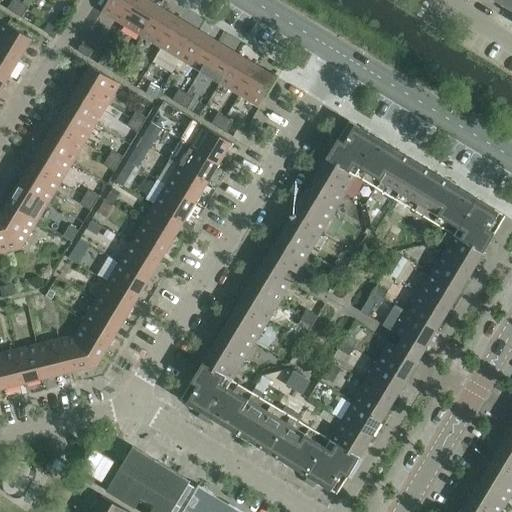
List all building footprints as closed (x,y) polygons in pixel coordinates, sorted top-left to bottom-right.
[(17,0),(13,0),(8,9),(15,13),(22,2),(17,0)] [(109,0),(102,12),(122,24),(136,0),(109,0)] [(142,36),(160,7),(148,0),(136,0),(122,24),(142,36)] [(511,0),(500,0),(499,3),(511,10),(511,0)] [(23,18),(29,7),(22,2),(15,13),(23,18)] [(161,48),(179,19),(160,7),(142,36),(161,48)] [(181,60),(199,30),(179,19),(161,48),(181,60)] [(32,39),(3,21),(0,26),(0,47),(20,60),(32,39)] [(55,38),(60,30),(49,23),(44,31),(55,38)] [(199,30),(181,60),(200,72),(218,42),(199,30)] [(218,42),(200,72),(220,83),(238,54),(218,42)] [(78,51),(89,58),(94,50),(82,44),(78,51)] [(20,60),(0,47),(0,74),(8,79),(20,60)] [(238,54),(220,83),(239,95),(257,66),(238,54)] [(117,60),(111,71),(118,76),(125,65),(117,60)] [(125,80),(132,69),(125,65),(118,76),(125,80)] [(121,84),(91,66),(79,87),(108,105),(121,84)] [(260,107),(278,78),(257,66),(239,95),(260,107)] [(0,92),(8,79),(0,74),(0,92)] [(152,83),(146,93),(157,99),(163,89),(152,83)] [(67,106),(96,124),(108,105),(79,87),(67,106)] [(179,89),(173,100),(180,105),(187,94),(179,89)] [(187,109),(194,98),(187,94),(180,105),(187,109)] [(55,126),(85,144),(96,124),(67,106),(55,126)] [(147,118),(136,112),(132,119),(143,126),(147,118)] [(218,113),(212,124),(219,128),(226,117),(218,113)] [(226,133),(233,122),(226,117),(219,128),(226,133)] [(127,126),(138,133),(143,126),(132,119),(127,126)] [(364,181),(454,235),(455,234),(483,251),(506,213),(349,121),(328,157),(357,175),(356,176),(364,181)] [(162,129),(151,122),(146,131),(156,137),(162,129)] [(232,143),(202,125),(190,146),(220,164),(232,143)] [(43,145),(73,163),(85,144),(55,126),(43,145)] [(32,165),(61,183),(73,163),(43,145),(32,165)] [(190,146),(178,165),(208,183),(220,164),(190,146)] [(145,156),(135,149),(128,161),(138,168),(145,156)] [(124,157),(113,151),(108,158),(119,165),(124,157)] [(357,175),(328,157),(316,177),(345,195),(353,199),(364,181),(356,176),(357,175)] [(104,165),(115,172),(119,165),(108,158),(104,165)] [(137,167),(128,161),(116,181),(125,186),(137,167)] [(20,184),(49,202),(61,183),(32,165),(20,184)] [(178,165),(167,185),(196,203),(208,183),(178,165)] [(345,195),(316,177),(304,196),(333,214),(345,195)] [(8,204),(37,222),(49,202),(20,184),(8,204)] [(155,204),(184,222),(196,203),(167,185),(155,204)] [(121,194),(113,189),(107,199),(114,204),(121,194)] [(100,196),(89,190),(85,197),(96,204),(100,196)] [(333,214),(304,196),(292,216),(322,234),(333,214)] [(80,204),(91,211),(96,204),(85,197),(80,204)] [(113,206),(106,201),(99,211),(107,216),(113,206)] [(37,222),(8,204),(0,217),(0,253),(22,248),(37,222)] [(143,224),(172,242),(184,222),(155,204),(143,224)] [(322,234),(292,216),(280,235),(310,253),(322,234)] [(104,228),(93,222),(88,229),(99,236),(104,228)] [(131,243),(161,261),(172,242),(143,224),(131,243)] [(70,226),(64,236),(73,241),(79,231),(70,226)] [(483,251),(455,234),(454,235),(443,254),(472,271),(483,251)] [(310,253),(280,235),(264,262),(262,265),(283,278),(286,275),(289,269),(297,274),(310,253)] [(119,263),(149,281),(161,261),(131,243),(119,263)] [(396,279),(408,259),(397,253),(385,272),(396,279)] [(472,271),(443,254),(431,273),(460,291),(472,271)] [(348,266),(337,260),(333,267),(344,274),(348,266)] [(108,282),(137,300),(149,281),(119,263),(108,282)] [(283,278),(262,265),(250,286),(279,303),(292,283),(283,278)] [(328,275),(339,281),(344,274),(333,267),(328,275)] [(460,291),(431,273),(419,293),(448,310),(460,291)] [(96,302),(125,320),(137,300),(108,282),(96,302)] [(12,284),(0,286),(3,298),(15,295),(12,284)] [(389,291),(378,284),(373,292),(384,298),(389,291)] [(238,305),(267,323),(279,303),(250,286),(238,305)] [(54,300),(58,294),(51,290),(48,296),(54,300)] [(377,304),(380,306),(384,298),(373,292),(369,299),(377,304)] [(448,310),(419,293),(408,312),(437,330),(448,310)] [(24,298),(14,301),(16,310),(27,308),(24,298)] [(369,299),(361,312),(369,317),(377,304),(369,299)] [(84,321),(113,339),(125,320),(96,302),(84,321)] [(276,328),(267,323),(238,305),(226,325),(256,343),(264,348),(276,328)] [(422,355),(437,330),(408,312),(397,306),(385,327),(403,338),(401,342),(398,347),(419,360),(422,355)] [(318,317),(307,310),(303,318),(314,324),(318,317)] [(298,325),(293,322),(286,334),(302,344),(314,324),(303,318),(298,325)] [(113,339),(84,321),(75,335),(60,339),(68,373),(97,365),(113,339)] [(256,343),(226,325),(214,344),(244,362),(256,343)] [(358,341),(347,335),(343,342),(354,349),(358,341)] [(68,373),(60,339),(37,345),(46,378),(68,373)] [(338,349),(349,356),(354,349),(343,342),(338,349)] [(398,347),(390,342),(377,363),(407,380),(419,360),(398,347)] [(244,362),(214,344),(203,364),(232,382),(233,381),(244,362)] [(46,378),(37,345),(15,350),(24,384),(46,378)] [(24,384),(15,350),(0,353),(0,383),(1,389),(24,384)] [(333,383),(342,369),(330,362),(322,376),(333,383)] [(365,382),(395,400),(407,380),(377,363),(365,382)] [(201,412),(198,417),(207,423),(211,418),(308,477),(305,482),(314,487),(317,482),(338,494),(359,459),(330,441),(331,440),(233,381),(232,382),(203,364),(181,400),(201,412)] [(302,395),(310,382),(293,371),(285,385),(302,395)] [(263,376),(253,392),(261,397),(271,381),(263,376)] [(395,400),(365,382),(354,402),(383,420),(395,400)] [(383,420),(354,402),(342,421),(371,439),(383,420)] [(342,421),(331,440),(330,441),(359,459),(371,439),(342,421)] [(493,459),(511,470),(511,443),(505,440),(493,459)] [(106,491),(140,511),(172,511),(191,482),(190,481),(188,484),(186,483),(187,482),(186,482),(185,483),(177,478),(179,474),(161,464),(159,467),(153,463),(153,462),(152,461),(152,462),(150,461),(152,458),(133,446),(106,491)] [(482,479),(511,497),(511,494),(511,470),(493,459),(482,479)] [(470,498),(492,511),(501,511),(511,497),(482,479),(470,498)] [(241,511),(199,486),(183,511),(241,511)] [(129,511),(103,496),(93,511),(129,511)] [(461,511),(492,511),(470,498),(461,511)]
